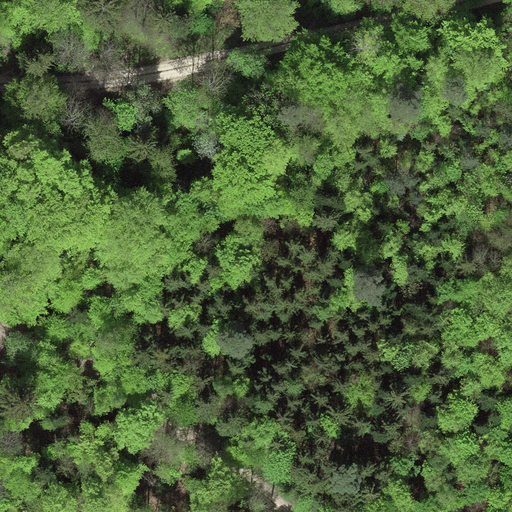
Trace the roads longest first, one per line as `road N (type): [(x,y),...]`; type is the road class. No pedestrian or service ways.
road 1 (track): [(465,0),(131,76),(0,80)]
road 2 (track): [(280,511),(93,371),(0,333)]
